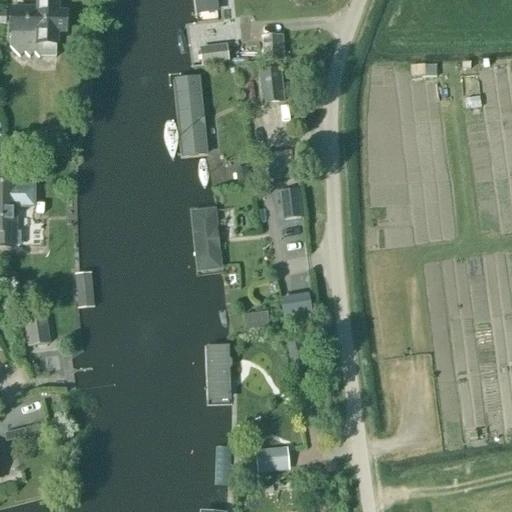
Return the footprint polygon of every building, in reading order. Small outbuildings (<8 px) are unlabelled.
[(184,0),(162,0),(171,68),(192,65),(184,0)] [(56,15),(57,2),(37,2),(37,11),(10,10),(9,35),(9,49),(19,59),(24,54),(29,59),(34,56),(53,56),(53,46),(55,46),(56,34),(64,34),(64,15),(56,15)] [(262,64),(283,62),(282,36),(260,38),(262,64)] [(197,69),(222,65),(220,49),(195,53),(197,69)] [(411,68),(411,80),(435,80),(435,68),(411,68)] [(264,105),(283,103),(279,72),(260,74),(264,105)] [(166,96),(185,175),(211,169),(192,89),(166,96)] [(24,155),(24,141),(9,141),(9,156),(24,155)] [(269,180),(285,178),(284,170),(292,169),(290,151),(282,152),(282,153),(265,155),(269,180)] [(2,184),(2,163),(0,162),(0,247),(19,248),(19,234),(14,234),(15,209),(33,210),(34,187),(15,187),(15,184),(2,184)] [(248,184),(246,169),(234,171),(236,185),(248,184)] [(279,194),(282,222),(300,220),(297,192),(279,194)] [(227,282),(221,220),(194,222),(200,285),(227,282)] [(90,275),(77,275),(76,276),(75,276),(77,311),(92,310),(90,275)] [(45,322),(24,325),(27,347),(48,344),(45,322)] [(233,411),(231,356),(208,357),(210,411),(233,411)] [(24,440),(22,432),(3,437),(5,444),(24,440)] [(257,472),(289,469),(286,450),(255,453),(257,472)]
